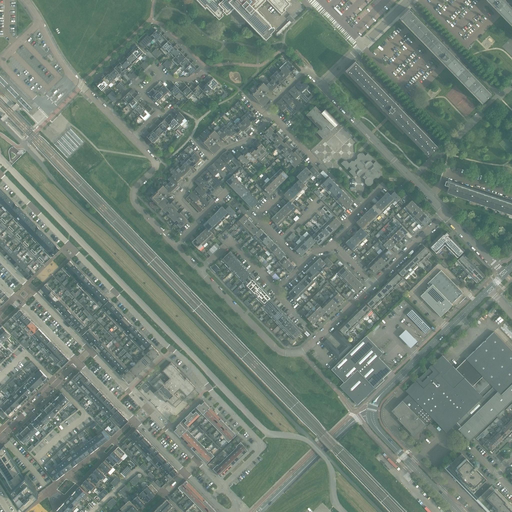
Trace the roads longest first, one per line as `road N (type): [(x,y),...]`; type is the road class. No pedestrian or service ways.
road 1 (residential): [(257,453),(259,442),(245,426),(71,248)]
road 2 (residential): [(200,271),(285,353),(307,348),(372,285)]
road 3 (residential): [(445,214),(321,84)]
road 4 (residential): [(197,462),(89,350)]
road 5 (residential): [(78,361),(185,473)]
road 6 (secondary): [(380,394),(489,289)]
road 7 (unclassified): [(369,415),(350,423),(259,511)]
road 8 (residential): [(175,245),(136,206),(134,189),(155,162),(132,138)]
road 9 (unclassified): [(321,84),(408,0)]
